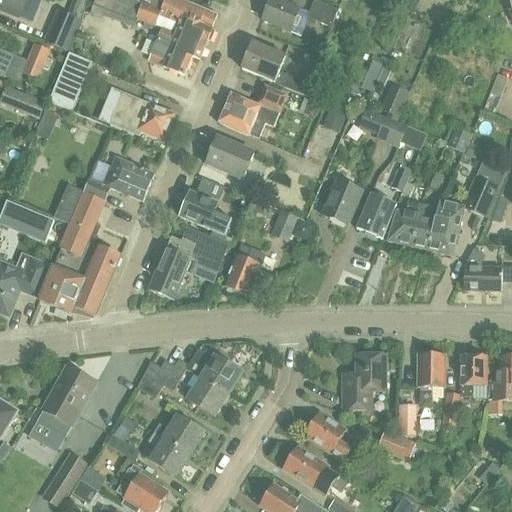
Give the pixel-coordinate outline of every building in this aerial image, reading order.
[(0,0),(0,11),(19,20),(27,0),(0,0)] [(44,43),(67,52),(75,34),(88,0),(74,0),(69,13),(58,9),(44,43)] [(163,29),(160,38),(149,63),(184,77),(192,57),(200,60),(201,56),(207,42),(210,43),(215,33),(212,32),(218,16),(180,0),(165,0),(164,3),(162,9),(151,5),(150,6),(133,0),(95,0),(91,13),(135,29),(138,22),(155,28),(160,17),(177,25),(174,34),(163,29)] [(139,0),(150,5),(151,5),(162,9),(164,3),(156,0),(139,0)] [(290,34),(299,10),(275,0),(271,0),(262,23),(290,34)] [(338,12),(315,2),(308,19),(331,29),(338,12)] [(321,47),(312,43),(308,52),(318,56),(321,47)] [(274,85),(315,102),(322,83),(308,76),(304,83),(279,73),(286,58),(253,44),(242,70),(275,84),(274,85)] [(50,53),(34,47),(23,74),(39,81),(50,53)] [(0,73),(9,78),(17,58),(8,54),(0,51),(0,73)] [(359,89),(373,95),(385,67),(371,61),(359,89)] [(391,72),(384,69),(377,86),(384,89),(391,72)] [(86,80),(63,70),(49,103),(73,113),(86,80)] [(499,78),(485,113),(495,118),(510,83),(499,78)] [(376,141),(388,146),(397,124),(410,95),(392,88),(380,116),(366,111),(358,130),(377,137),(376,141)] [(1,104),(39,120),(45,105),(7,89),(1,104)] [(219,125),(248,137),(259,142),(265,125),(273,128),(286,97),(265,89),(257,107),(231,96),(219,125)] [(122,96),(110,125),(139,137),(141,132),(164,142),(174,117),(149,106),(149,107),(127,98),(122,96)] [(309,104),(304,115),(315,119),(320,108),(309,104)] [(42,120),(54,125),(58,116),(46,111),(42,120)] [(339,134),(345,119),(329,114),(324,129),(339,134)] [(401,144),(420,152),(427,136),(397,124),(388,146),(398,150),(401,144)] [(462,155),(470,136),(455,130),(447,148),(462,155)] [(206,166),(243,182),(254,155),(217,140),(206,166)] [(109,169),(101,187),(89,182),(83,194),(86,196),(88,196),(105,203),(111,191),(115,193),(115,192),(143,204),(155,176),(154,176),(127,164),(116,160),(112,170),(109,169)] [(391,188),(403,193),(407,183),(410,175),(399,170),(391,188)] [(447,178),(436,174),(430,188),(441,193),(447,178)] [(477,181),(464,212),(487,222),(501,191),(477,181)] [(322,217),(349,228),(363,193),(336,182),(322,217)] [(407,183),(403,193),(402,195),(410,199),(415,187),(407,183)] [(71,316),(74,309),(95,318),(119,259),(120,258),(99,250),(88,245),(105,203),(88,196),(86,196),(83,194),(60,250),(62,252),(54,269),(53,268),(39,303),(71,316)] [(180,219),(225,237),(232,221),(214,214),(218,205),(190,194),(180,219)] [(357,231),(382,241),(396,207),(371,197),(357,231)] [(428,253),(452,259),(459,227),(465,207),(442,202),(440,210),(439,213),(435,221),(428,253)] [(389,244),(410,249),(411,249),(416,234),(412,232),(420,206),(408,203),(406,213),(396,211),(389,244)] [(0,224),(0,225),(46,244),(55,223),(8,204),(0,224)] [(411,249),(428,253),(435,221),(439,213),(440,210),(420,206),(412,232),(416,234),(411,249)] [(273,238),(287,244),(297,220),(283,214),(273,238)] [(296,225),(291,235),(305,241),(310,230),(296,225)] [(150,292),(173,302),(189,263),(218,275),(229,247),(187,229),(182,242),(172,238),(166,251),(150,292)] [(224,288),(248,298),(266,256),(242,247),(237,258),(224,288)] [(463,292),(502,293),(503,270),(480,270),(485,256),(475,251),(464,269),(463,292)] [(0,315),(9,319),(20,293),(36,300),(49,268),(32,261),(22,256),(16,270),(0,263),(0,315)] [(175,368),(163,387),(173,393),(187,371),(194,375),(228,396),(241,375),(214,359),(212,362),(198,352),(192,361),(189,367),(179,362),(175,368)] [(344,411),(370,411),(370,393),(385,393),(385,358),(357,357),(357,382),(344,382),(344,411)] [(420,403),(432,403),(433,388),(444,389),(444,358),(419,358),(418,388),(420,388),(420,403)] [(461,399),(473,399),(473,387),(487,387),(487,359),(461,358),(460,387),(461,387),(461,399)] [(487,416),(491,416),(491,403),(501,403),(511,403),(511,391),(507,391),(507,387),(511,386),(511,359),(501,359),(501,366),(494,366),(494,372),(493,372),(491,402),(487,402),(487,416)] [(151,386),(161,392),(163,387),(175,368),(166,362),(161,370),(151,386)] [(139,390),(155,401),(161,392),(151,386),(161,370),(151,364),(139,390)] [(37,423),(66,439),(96,386),(66,370),(43,411),(37,423)] [(228,396),(194,375),(187,386),(195,390),(188,401),(215,418),(228,396)] [(442,423),(455,425),(458,406),(459,397),(447,395),(446,404),(442,423)] [(0,441),(18,414),(0,402),(0,441)] [(491,416),(501,416),(501,403),(491,403),(491,416)] [(398,437),(417,437),(417,408),(399,407),(398,437)] [(351,451),(339,443),(345,432),(320,416),(319,417),(315,415),(309,425),(312,427),(305,438),(343,463),(351,451)] [(120,427),(131,434),(136,425),(125,419),(120,427)] [(154,434),(190,457),(203,435),(177,419),(174,423),(168,420),(162,428),(159,426),(154,434)] [(95,427),(88,436),(104,448),(110,439),(95,427)] [(377,451),(409,463),(416,444),(393,435),(384,432),(377,451)] [(150,461),(177,478),(190,457),(154,434),(149,444),(154,447),(146,458),(150,461)] [(107,446),(133,462),(139,453),(113,436),(107,446)] [(284,471),(311,489),(317,479),(329,486),(330,485),(335,489),(342,480),(325,468),(325,467),(298,449),(291,459),(288,459),(284,466),(285,469),(284,471)] [(41,498),(60,509),(85,468),(67,456),(41,498)] [(481,479),(488,484),(500,469),(494,463),(481,479)] [(81,481),(99,492),(106,481),(88,469),(81,481)] [(139,511),(141,509),(145,511),(159,511),(161,509),(160,504),(167,494),(140,477),(129,469),(114,494),(125,501),(122,505),(131,511),(139,511)] [(72,495),(90,506),(99,492),(81,481),(72,495)] [(325,511),(301,497),(298,502),(273,486),(266,497),(264,497),(260,503),(261,505),(260,507),(267,511),(325,511)]
